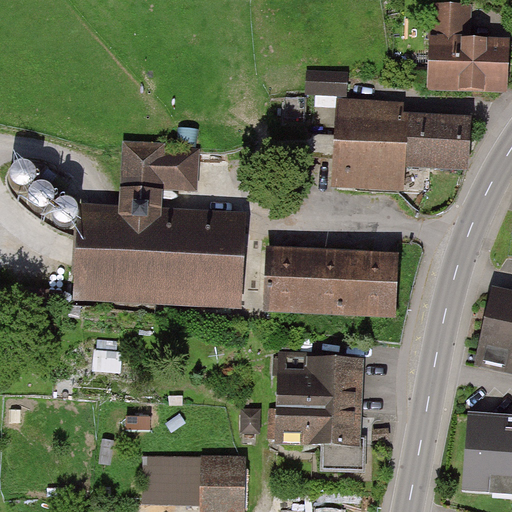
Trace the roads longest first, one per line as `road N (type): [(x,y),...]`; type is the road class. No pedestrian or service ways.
road 1 (track): [(0,145),(101,190),(398,224),(465,246)]
road 2 (tertiary): [(511,150),(465,246),(446,309),(408,511)]
